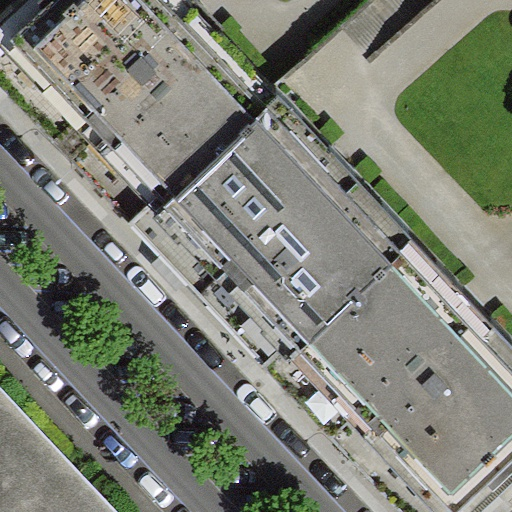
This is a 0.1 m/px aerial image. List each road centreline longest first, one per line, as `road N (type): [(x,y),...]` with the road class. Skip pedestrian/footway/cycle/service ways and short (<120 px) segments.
road 1 (residential): [(324,511),(0,155)]
road 2 (residential): [(0,286),(210,511)]
